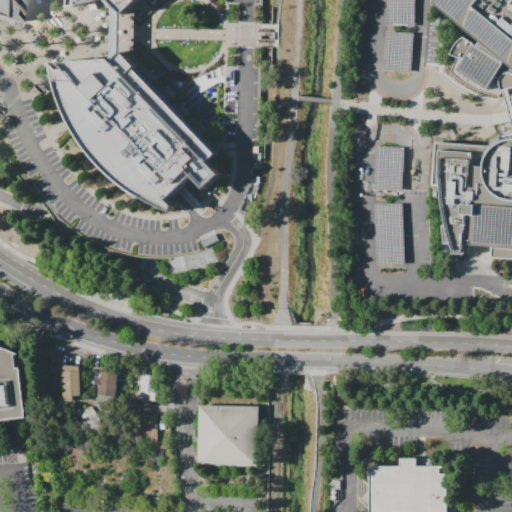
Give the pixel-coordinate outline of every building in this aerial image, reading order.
[(15,0),(0,0),(0,21),(13,23),(15,0)] [(71,0),(71,6),(80,5),(102,0),(107,0),(114,7),(121,14),(125,14),(140,0),(71,0)] [(386,0),(413,0),(413,25),(386,24),(386,0)] [(436,0),(511,0),(511,87),(508,88),(503,89),(500,97),(495,96),(488,94),(482,93),(478,91),(469,87),(466,85),(461,82),(455,77),(450,71),(456,56),(451,55),(453,51),(455,47),(459,41),(464,37),(467,37),(470,35),(476,39),(481,43),(482,41),(454,18),(453,18),(444,10),(442,13),(436,8),(437,6),(434,3),(435,2),(436,0)] [(114,7),(121,14),(121,52),(112,58),(114,7)] [(385,30),(413,32),(410,71),(382,69),(385,30)] [(121,52),(112,58),(102,59),(53,64),(58,91),(66,112),(77,133),(98,162),(125,188),(139,196),(152,204),(172,213),(174,208),(170,202),(180,192),(190,181),(194,177),(208,190),(223,176),(211,163),(219,155),(137,69),(139,67),(125,52),(121,52)] [(503,89),(511,125),(511,104),(508,88),(503,89)] [(511,133),(511,259),(492,258),(492,247),(469,246),(468,255),(455,255),(452,243),(445,243),(444,226),(448,226),(444,209),(443,199),(441,187),(432,186),(436,142),(486,145),(487,143),(493,138),(496,136),(499,134),(501,136),(505,135),(511,133)] [(376,145),(400,146),(400,149),(403,149),(401,190),(373,188),(376,145)] [(374,203),(401,202),(404,263),(376,264),(374,203)] [(200,242),(216,234),(219,240),(203,247),(200,242)] [(0,346),(4,348),(12,350),(19,354),(15,354),(17,368),(21,367),(27,416),(0,419),(0,346)] [(63,396),(63,370),(64,370),(63,365),(80,364),(80,396),(73,396),(73,402),(65,402),(64,396),(63,396)] [(98,395),(100,370),(117,371),(116,396),(98,395)] [(138,400),(140,374),(158,375),(156,394),(155,394),(155,401),(138,400)] [(199,465),(200,405),(260,406),(259,466),(229,465),(199,465)] [(81,422),(84,421),(80,410),(92,406),(95,411),(97,418),(100,417),(104,431),(85,437),(81,422)] [(142,415),(157,414),(157,424),(157,436),(144,437),(142,415)] [(371,511),(371,485),(371,466),(401,466),(401,458),(417,458),(417,466),(448,465),(448,505),(457,505),(457,511),(371,511)]
